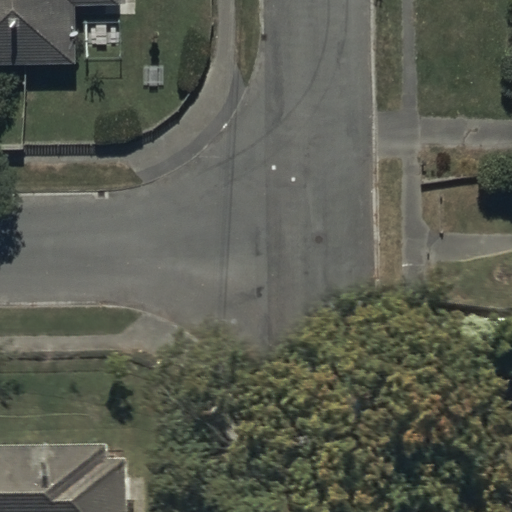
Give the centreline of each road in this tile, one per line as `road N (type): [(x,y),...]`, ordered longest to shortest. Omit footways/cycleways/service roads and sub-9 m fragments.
road 1 (residential): [(0,252),(317,251)]
road 2 (residential): [(320,511),(317,251)]
road 3 (residential): [(317,251),(315,0)]
